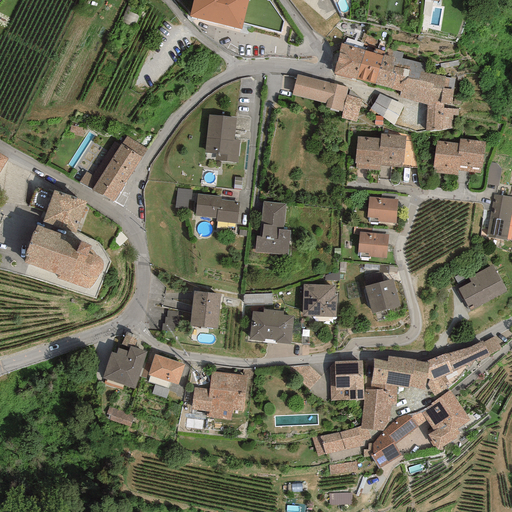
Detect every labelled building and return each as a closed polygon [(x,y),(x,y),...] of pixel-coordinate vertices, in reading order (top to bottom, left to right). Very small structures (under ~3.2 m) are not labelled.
[(193,0),(189,16),(242,29),(248,0),(193,0)] [(142,11),(128,5),(119,26),(133,32),(142,11)] [(364,50),(340,43),(333,74),(356,79),(364,50)] [(372,53),(364,50),(356,79),(375,84),(383,55),(385,52),(374,48),(372,53)] [(387,49),(385,55),(395,58),(392,66),(408,70),(406,77),(419,81),(420,71),(425,72),(426,65),(402,58),(404,53),(387,49)] [(385,55),(383,55),(375,84),(392,89),(400,91),(402,92),(406,77),(408,70),(392,66),(395,58),(385,55)] [(425,72),(420,71),(419,81),(406,77),(402,92),(400,91),(399,97),(427,105),(435,106),(435,103),(444,104),(451,105),(455,79),(425,72)] [(325,107),(342,112),(347,95),(348,87),(297,74),(292,95),(326,103),(325,107)] [(404,105),(379,94),(370,108),(394,125),(404,105)] [(362,99),(347,95),(342,112),(341,118),(356,122),(362,99)] [(435,106),(427,105),(425,131),(451,128),(451,115),(458,116),(458,109),(443,108),(444,104),(435,103),(435,106)] [(237,118),(209,115),(204,153),(216,154),(215,160),(237,162),(240,140),(234,140),(237,118)] [(380,116),(375,116),(374,125),(382,126),(383,118),(380,116)] [(381,134),(380,139),(379,149),(383,149),(381,166),(401,168),(402,164),(403,164),(405,136),(381,134)] [(126,135),(120,144),(142,157),(147,149),(126,135)] [(380,139),(357,137),(355,163),(356,163),(355,169),(378,170),(378,167),(381,167),(381,166),(383,149),(379,149),(380,139)] [(485,142),(459,138),(459,143),(457,155),(460,155),(458,171),(480,174),(480,168),(482,168),(485,142)] [(120,144),(114,140),(92,176),(85,172),(79,182),(113,203),(142,157),(120,144)] [(457,155),(459,143),(436,141),(433,168),(435,168),(434,173),(457,175),(458,171),(460,155),(457,155)] [(41,208),(46,190),(36,188),(31,205),(41,208)] [(192,190),(178,188),(175,208),(186,210),(188,200),(191,201),(192,190)] [(86,202),(53,190),(42,221),(75,233),(86,202)] [(197,194),(195,216),(216,218),(216,221),(237,224),(239,201),(220,199),(221,196),(197,194)] [(511,210),(511,196),(493,194),(486,237),(507,241),(511,210)] [(380,198),(369,197),(367,218),(369,218),(369,222),(379,223),(379,222),(396,224),(398,199),(396,199),(380,198)] [(285,204),(263,202),(260,236),(256,236),(254,252),(288,255),(290,231),(283,230),(285,204)] [(26,256),(23,263),(58,275),(56,278),(89,289),(92,286),(95,279),(98,275),(100,274),(102,272),(102,268),(103,263),(99,258),(96,255),(94,253),(92,251),(90,249),(91,246),(81,241),(36,225),(34,232),(32,232),(24,256),(26,256)] [(357,253),(360,253),(359,257),(370,258),(370,257),(387,259),(389,235),(359,232),(357,253)] [(507,291),(493,265),(468,278),(471,282),(458,289),(470,311),(507,291)] [(339,271),(325,275),(325,280),(339,281),(339,271)] [(393,279),(364,286),(371,314),(400,307),(393,279)] [(334,285),(303,284),(302,316),(336,317),(336,295),(334,295),(334,285)] [(220,294),(193,291),(190,325),(217,328),(220,294)] [(272,294),(243,295),(244,305),(272,304),(272,294)] [(290,344),(293,316),(283,315),(283,311),(263,309),(263,312),(252,311),(249,339),(290,344)] [(174,320),(177,313),(169,310),(163,327),(173,330),(176,321),(174,320)] [(138,337),(126,332),(121,344),(129,348),(130,346),(134,347),(138,337)] [(495,336),(483,342),(489,355),(501,349),(495,336)] [(483,342),(482,341),(470,347),(445,354),(427,361),(428,363),(429,363),(426,378),(429,379),(433,381),(445,376),(452,373),(452,372),(467,365),(468,368),(475,359),(477,362),(490,355),(489,355),(483,342)] [(147,352),(134,347),(130,346),(129,348),(128,352),(118,348),(116,354),(111,352),(102,378),(134,389),(147,352)] [(185,364),(154,355),(148,375),(178,385),(185,364)] [(387,362),(373,358),(370,384),(386,385),(397,387),(409,389),(409,387),(424,391),(426,378),(429,363),(428,363),(416,361),(416,360),(388,356),(387,362)] [(362,360),(334,361),(329,367),(330,401),(364,400),(362,360)] [(310,388),(321,377),(309,365),(291,367),(310,388)] [(247,376),(211,372),(209,389),(194,387),(191,410),(207,412),(206,417),(231,420),(232,410),(243,412),(247,376)] [(448,381),(445,376),(433,381),(429,379),(427,385),(436,399),(449,390),(444,384),(448,381)] [(386,385),(370,384),(370,389),(365,389),(364,400),(360,426),(360,429),(367,430),(383,431),(389,421),(391,404),(396,404),(397,387),(386,385)] [(437,450),(457,438),(455,436),(459,433),(456,429),(471,420),(449,390),(436,399),(430,403),(432,404),(417,412),(410,414),(418,426),(426,420),(434,431),(427,435),(429,437),(427,438),(433,447),(435,446),(437,450)] [(134,415),(109,407),(107,414),(111,416),(109,421),(130,428),(134,415)] [(378,469),(401,456),(394,445),(418,426),(410,414),(398,418),(382,432),(372,444),(373,453),(369,454),(371,456),(378,469)] [(318,457),(325,454),(345,450),(363,446),(361,442),(371,438),(367,430),(360,429),(360,426),(339,432),(311,438),(318,457)] [(373,453),(372,444),(368,444),(368,450),(363,450),(363,458),(371,456),(369,454),(373,453)] [(356,461),(328,466),(330,475),(358,471),(356,461)] [(307,484),(291,484),(292,492),(307,492),(307,484)] [(352,493),(328,494),(329,506),(352,505),(352,493)]
